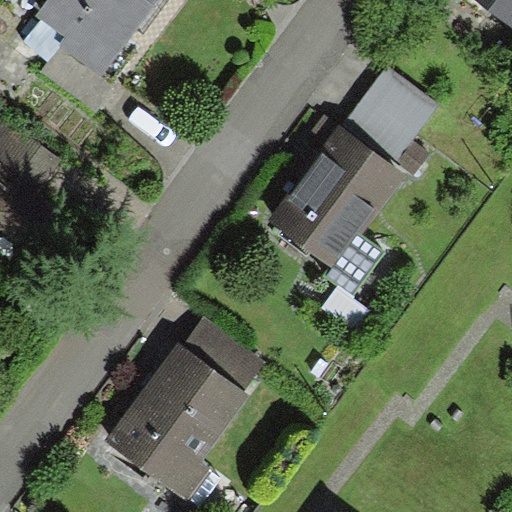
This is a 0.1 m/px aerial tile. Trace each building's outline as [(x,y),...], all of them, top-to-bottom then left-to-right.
[(30,0),(115,61),(160,0),(30,0)] [(511,0),(472,0),(508,23),(511,17),(511,0)] [(308,104),(238,212),(325,268),(395,160),(308,104)] [(25,116),(0,145),(0,155),(41,190),(71,155),(25,116)] [(161,335),(91,443),(179,499),(249,391),(161,335)]
